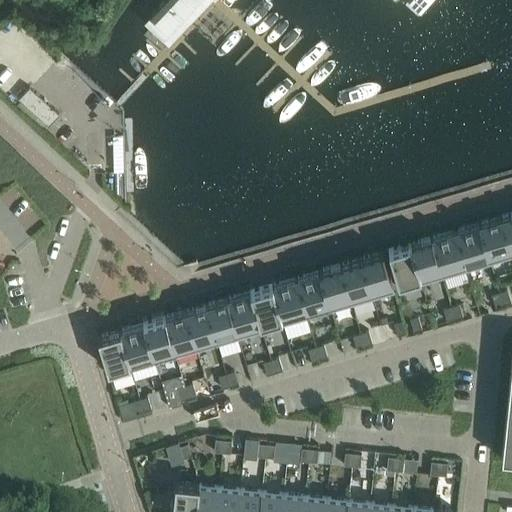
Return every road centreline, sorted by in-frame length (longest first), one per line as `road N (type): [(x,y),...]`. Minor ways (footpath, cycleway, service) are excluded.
road 1 (residential): [(105,439),(491,326)]
road 2 (residential): [(105,439),(67,328),(0,345)]
road 3 (residential): [(471,511),(491,326)]
